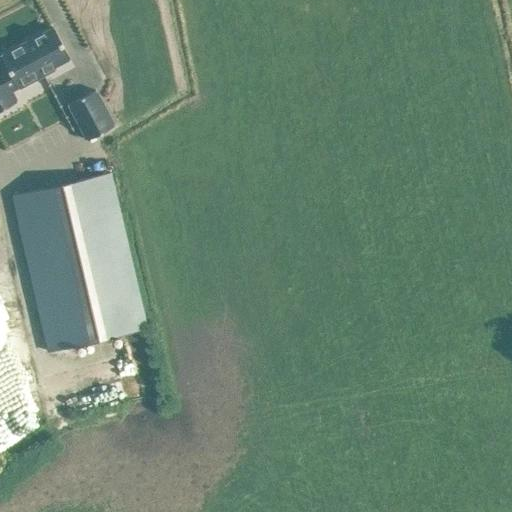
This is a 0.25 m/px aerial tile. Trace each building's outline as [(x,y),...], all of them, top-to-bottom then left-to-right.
[(103,48),(122,44),(118,21),(98,25),(103,48)] [(0,109),(17,101),(11,90),(17,87),(18,88),(55,68),(54,66),(70,57),(54,27),(0,55),(6,65),(0,68),(0,109)] [(82,54),(62,65),(66,72),(86,61),(82,54)] [(114,124),(96,89),(68,104),(87,139),(114,124)] [(109,172),(12,194),(48,350),(144,329),(109,172)] [(13,290),(0,295),(0,304),(5,314),(10,312),(15,324),(27,318),(13,290)] [(0,341),(0,357),(22,356),(21,340),(0,341)] [(87,405),(128,395),(125,384),(85,394),(87,405)]
